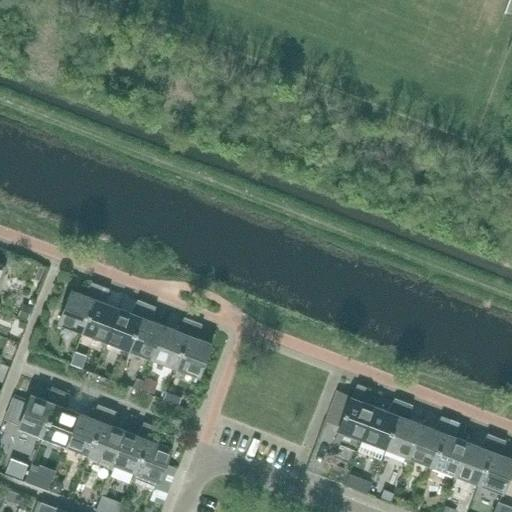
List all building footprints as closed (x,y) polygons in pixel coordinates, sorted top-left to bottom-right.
[(82,332),(100,285),(91,282),(84,295),(72,290),(71,289),(58,324),(59,324),(57,329),(60,330),(62,324),(82,332)] [(106,303),(109,289),(100,285),(82,332),(103,340),(101,345),(103,346),(118,308),(106,303)] [(129,350),(147,303),(137,300),(130,313),(118,308),(103,346),(106,347),(108,342),(129,350)] [(152,321),(156,307),(147,303),(129,350),(150,358),(148,363),(150,364),(165,326),(152,321)] [(175,368),(193,321),(183,317),(177,330),(165,326),(150,364),(152,365),(154,360),(175,368)] [(198,339),(202,324),(193,321),(175,368),(195,375),(193,381),(196,382),(197,377),(199,377),(212,343),(211,343),(210,343),(198,339)] [(363,402),(366,387),(357,384),(352,397),(337,391),(325,421),(339,426),(338,431),(339,431),(339,430),(360,439),(358,444),(360,445),(375,406),(363,402)] [(42,437),(60,390),(51,386),(44,399),(32,395),(32,394),(31,394),(18,428),(19,428),(17,433),(20,434),(22,429),(42,437)] [(66,408),(69,394),(60,390),(42,437),(64,445),(61,450),(64,451),(79,413),(66,408)] [(386,448),(403,401),(394,398),(387,411),(375,406),(360,445),(362,446),(365,440),(386,448)] [(409,419),(413,405),(403,401),(386,448),(407,456),(405,462),(407,463),(422,424),(409,419)] [(89,455),(107,408),(98,404),(91,418),(79,413),(64,451),(66,452),(68,447),(89,455)] [(112,426),(116,411),(107,408),(89,455),(110,463),(108,468),(110,469),(125,430),(112,426)] [(432,466),(450,419),(441,416),(434,429),(422,424),(407,463),(409,464),(411,458),(432,466)] [(456,437),(459,423),(450,419),(432,466),(453,474),(451,480),(453,481),(468,442),(456,437)] [(153,426),(151,425),(144,422),(137,435),(125,430),(110,469),(112,470),(114,465),(135,472),(153,426)] [(159,444),(162,429),(153,426),(135,472),(132,480),(155,489),(158,482),(159,482),(161,476),(171,480),(177,467),(166,463),(172,448),(171,448),(170,448),(159,444)] [(479,484),(497,437),(487,433),(480,447),(468,442),(453,481),(456,482),(458,476),(479,484)] [(511,458),(502,454),(505,440),(497,437),(479,484),(499,491),(496,497),(499,498),(501,493),(502,494),(510,472),(511,472),(511,469),(511,458)] [(32,485),(36,474),(29,472),(25,482),(32,485)] [(365,489),(370,478),(360,475),(356,486),(365,489)] [(389,503),(393,494),(385,491),(381,500),(389,503)] [(100,498),(96,510),(102,511),(117,511),(119,509),(120,506),(100,498)] [(66,511),(41,502),(39,509),(37,511),(66,511)] [(506,511),(509,506),(499,502),(498,502),(493,511),(506,511)]
